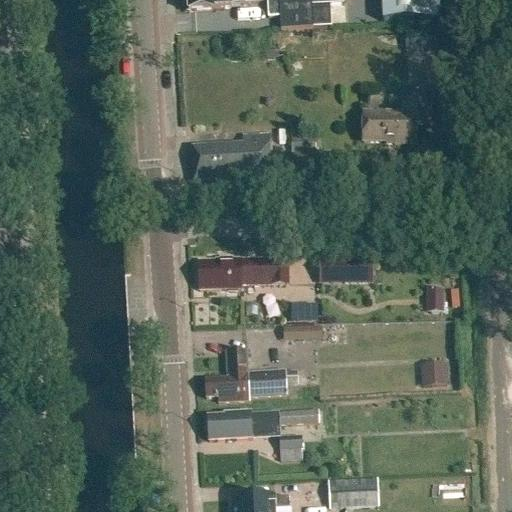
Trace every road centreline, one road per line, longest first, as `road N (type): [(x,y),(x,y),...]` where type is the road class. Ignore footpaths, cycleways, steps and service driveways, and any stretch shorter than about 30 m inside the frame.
road 1 (unclassified): [(37,511),(2,0)]
road 2 (unclassified): [(511,232),(162,230)]
road 3 (secondary): [(178,511),(162,230)]
road 4 (secondary): [(162,230),(147,0)]
